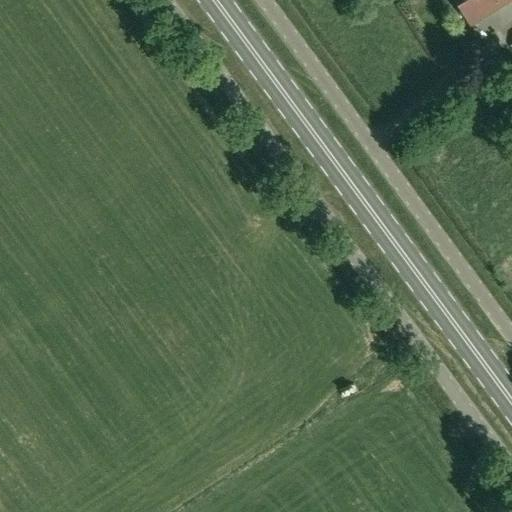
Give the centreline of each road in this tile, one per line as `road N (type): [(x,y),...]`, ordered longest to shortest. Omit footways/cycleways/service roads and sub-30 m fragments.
road 1 (unclassified): [(511,472),(163,0)]
road 2 (primary): [(511,404),(212,0)]
road 3 (unclassified): [(511,336),(263,0)]
